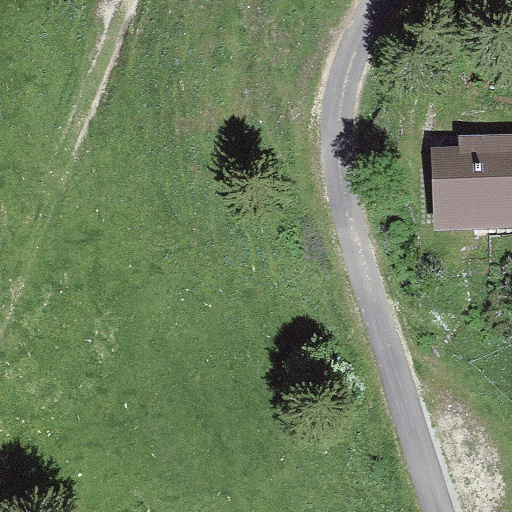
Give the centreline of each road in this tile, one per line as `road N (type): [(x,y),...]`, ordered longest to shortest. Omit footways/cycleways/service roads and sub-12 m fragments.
road 1 (unclassified): [(386,0),(367,27),(343,94),(337,167),(440,511)]
road 2 (track): [(133,0),(0,300)]
